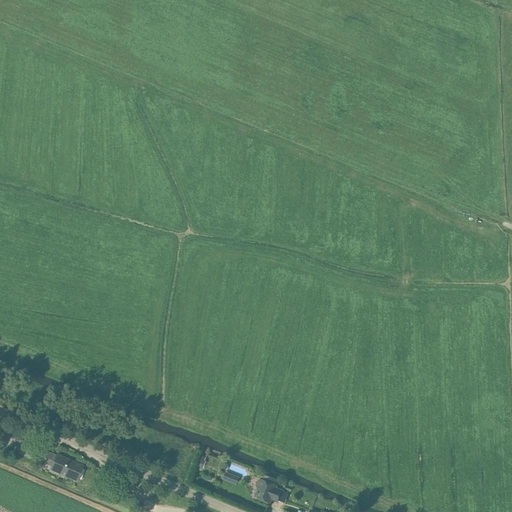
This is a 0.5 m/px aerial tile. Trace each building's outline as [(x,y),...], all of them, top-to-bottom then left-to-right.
[(24,442),(23,443),(19,452),(41,462),(52,466),(50,470),(76,481),(83,466),(57,454),(56,456),(24,442)] [(198,459),(195,466),(196,466),(201,468),(202,469),(205,462),(198,459)] [(225,472),(223,479),(229,482),(232,475),(225,472)] [(232,475),(229,482),(235,485),(238,477),(232,475)] [(260,481),(258,481),(257,481),(255,485),(256,487),(258,487),(254,497),(270,503),(271,499),(277,502),(282,490),(276,488),(277,485),(261,479),(260,481)]
